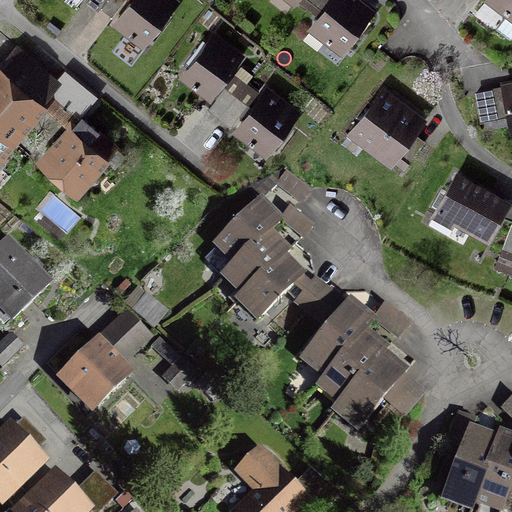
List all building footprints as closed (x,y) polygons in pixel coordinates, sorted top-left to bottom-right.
[(185,7),(176,0),(133,0),(111,29),(147,56),(185,7)] [(281,0),(294,11),(302,0),(281,0)] [(381,11),(365,0),(332,0),(312,31),(349,57),(381,11)] [(511,0),(491,0),(483,12),(511,31),(511,0)] [(248,59),(215,33),(177,81),(211,107),(248,59)] [(0,71),(0,168),(48,114),(0,71)] [(269,91),(235,137),(268,163),(303,117),(269,91)] [(386,92),(349,142),(392,173),(429,124),(386,92)] [(76,116),(43,150),(83,187),(115,153),(76,116)] [(309,189),(287,171),(277,184),(298,202),(309,189)] [(511,204),(461,177),(437,222),(492,251),(511,213),(511,204)] [(276,226),(255,206),(202,259),(223,280),(269,234),(276,226)] [(312,225),(291,208),(282,218),(303,236),(312,225)] [(508,272),(511,261),(511,228),(493,265),(508,272)] [(288,261),(292,257),(269,234),(223,280),(246,303),(288,261)] [(10,243),(0,252),(0,314),(12,327),(53,288),(10,243)] [(241,308),(261,328),(308,281),(288,261),(246,303),(241,308)] [(295,303),(307,312),(327,288),(318,279),(295,303)] [(339,298),(327,288),(307,312),(320,322),(339,298)] [(144,290),(135,306),(159,319),(168,303),(144,290)] [(410,321),(386,302),(374,317),(399,336),(410,321)] [(354,307),(302,367),(327,388),(371,336),(379,327),(354,307)] [(14,333),(0,345),(0,358),(3,362),(24,344),(14,333)] [(386,358),(391,353),(371,336),(327,388),(320,396),(341,413),(386,358)] [(101,343),(58,385),(94,423),(137,381),(101,343)] [(337,418),(363,439),(412,378),(386,358),(341,413),(337,418)] [(181,359),(164,380),(176,390),(194,369),(181,359)] [(448,441),(463,447),(470,430),(474,419),(459,413),(448,441)] [(478,498),(498,440),(470,430),(463,447),(445,501),(474,510),(478,498)] [(13,431),(0,443),(0,511),(9,511),(52,472),(13,431)] [(506,503),(511,485),(511,444),(498,440),(478,498),(505,507),(506,503)] [(262,452),(235,477),(255,498),(240,511),(306,511),(314,505),(262,452)] [(97,497),(112,489),(105,474),(89,482),(97,497)] [(92,511),(59,478),(23,511),(92,511)]
